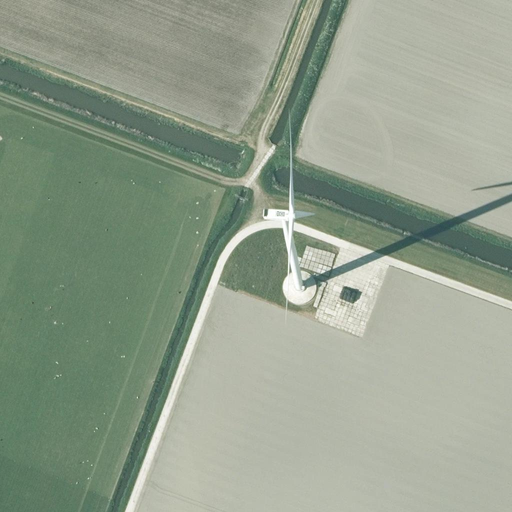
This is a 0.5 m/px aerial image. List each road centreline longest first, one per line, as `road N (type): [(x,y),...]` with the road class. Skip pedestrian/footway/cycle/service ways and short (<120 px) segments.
road 1 (track): [(139,468),(217,262),(258,193)]
road 2 (track): [(258,193),(254,171),(226,180),(0,97)]
road 3 (track): [(258,193),(308,208),(348,247),(321,320)]
road 4 (track): [(254,171),(314,0)]
road 5 (track): [(348,247),(511,306)]
